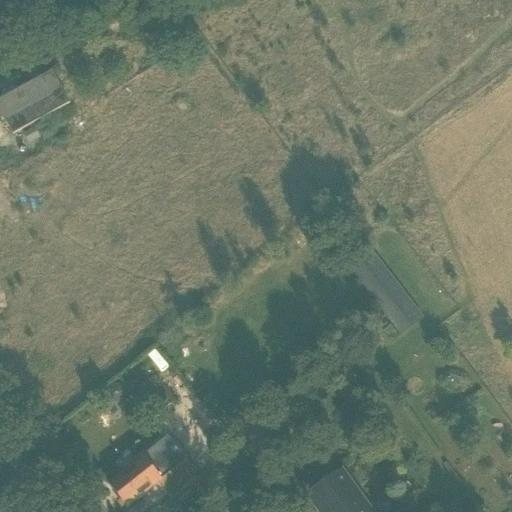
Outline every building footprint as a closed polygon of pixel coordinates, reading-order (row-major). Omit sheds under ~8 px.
[(37,79),(0,98),(0,114),(2,114),(13,134),(69,103),(60,88),(46,96),(37,79)] [(23,133),(28,144),(39,138),(34,127),(23,133)] [(350,272),(390,323),(413,305),(373,254),(350,272)] [(157,414),(171,403),(176,399),(156,375),(150,381),(144,374),(132,383),(157,414)] [(126,391),(121,385),(113,384),(107,390),(107,397),(112,403),(120,403),(125,398),(126,391)] [(168,494),(197,472),(184,459),(172,469),(165,460),(173,454),(162,440),(142,456),(142,457),(108,484),(127,508),(159,483),(168,494)] [(373,511),(342,470),(306,496),(317,511),(373,511)]
